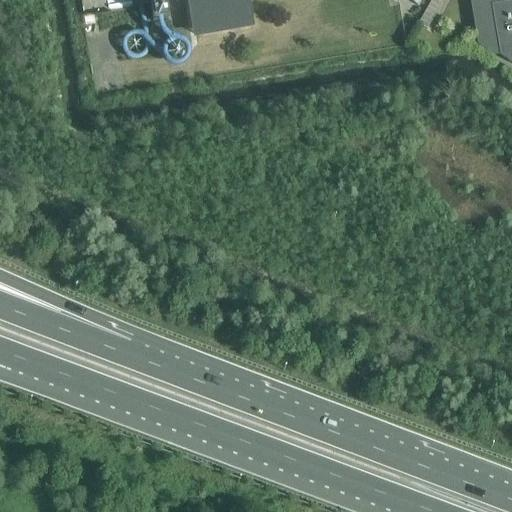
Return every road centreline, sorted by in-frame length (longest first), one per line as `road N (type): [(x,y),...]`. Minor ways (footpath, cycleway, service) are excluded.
road 1 (motorway): [(511,500),(124,354)]
road 2 (motorway): [(100,393),(423,511)]
road 3 (motorway): [(124,354),(0,289)]
road 4 (motorway): [(124,354),(0,307)]
